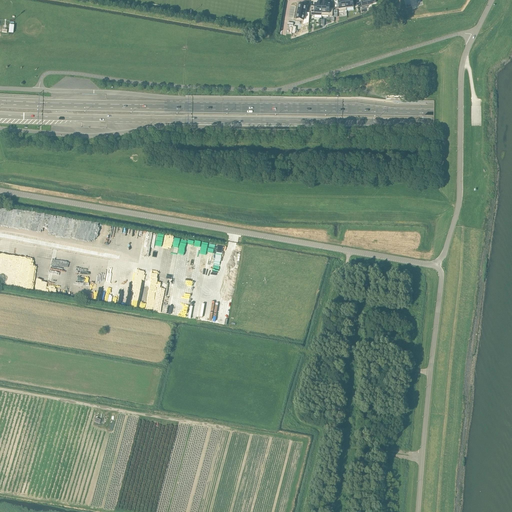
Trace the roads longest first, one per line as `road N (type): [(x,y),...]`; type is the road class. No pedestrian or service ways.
road 1 (primary): [(0,114),(511,123)]
road 2 (primary): [(511,112),(0,103)]
road 3 (unclassified): [(435,265),(0,190)]
road 4 (track): [(349,251),(295,406),(301,423),(320,436),(302,511)]
road 5 (unclassified): [(435,265),(459,201),(465,53),(491,0)]
road 6 (unclassified): [(417,511),(441,273),(435,265)]
road 7 (track): [(402,455),(414,321),(327,298)]
road 8 (unknown): [(0,231),(148,261)]
